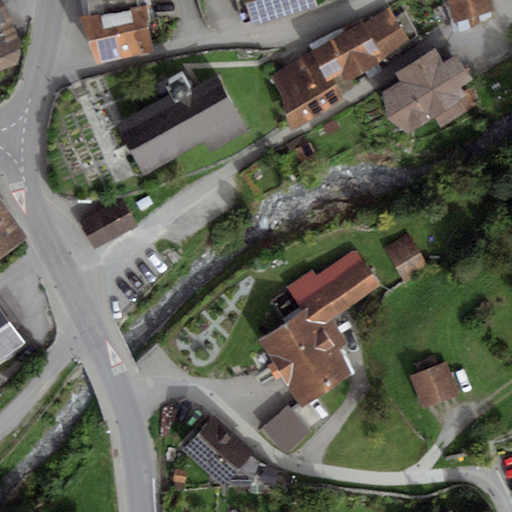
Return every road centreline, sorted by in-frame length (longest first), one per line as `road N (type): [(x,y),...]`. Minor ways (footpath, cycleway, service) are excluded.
road 1 (residential): [(40,71),(304,25),(375,0)]
road 2 (tertiary): [(143,511),(125,398),(51,246)]
